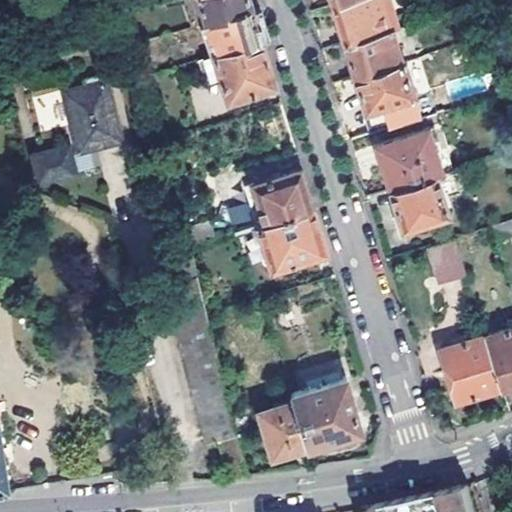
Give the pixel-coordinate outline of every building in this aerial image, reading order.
[(198,0),(185,0),(193,25),(205,22),(198,0)] [(198,0),(205,22),(253,7),(250,0),(198,0)] [(346,40),(392,26),(398,24),(390,0),(344,0),(335,3),(346,40)] [(253,7),(205,22),(210,37),(215,37),(219,52),(262,38),(259,27),(253,7)] [(357,73),(402,59),(392,26),(346,40),(357,73)] [(262,38),(219,52),(215,53),(228,98),(277,85),(272,69),(266,51),(262,38)] [(213,58),(202,60),(207,84),(218,82),(213,58)] [(402,59),(357,73),(368,108),(416,93),(405,58),(402,59)] [(71,152),(69,144),(39,152),(42,164),(43,179),(76,171),(76,169),(93,165),(89,147),(122,139),(105,73),(84,79),(85,85),(63,90),(76,142),(78,151),(71,152)] [(391,186),(438,172),(443,170),(430,126),(378,142),(391,186)] [(76,142),(69,144),(71,152),(78,151),(76,142)] [(42,164),(39,152),(32,154),(39,180),(43,179),(42,164)] [(254,181),(266,222),(315,207),(307,183),(303,168),(254,181)] [(438,172),(391,186),(403,224),(449,211),(438,172)] [(245,184),(258,225),(266,222),(254,181),(245,184)] [(247,204),(227,208),(231,224),(251,220),(247,204)] [(266,222),(258,225),(243,229),(251,255),(267,252),(272,268),(328,252),(328,251),(322,231),(315,207),(266,222)] [(189,242),(212,235),(209,221),(185,228),(189,242)] [(455,236),(427,243),(439,281),(467,272),(455,236)] [(175,281),(198,276),(190,247),(169,253),(175,281)] [(198,276),(175,281),(167,283),(206,442),(238,434),(198,276)] [(511,380),(511,323),(486,332),(502,383),(511,380)] [(502,383),(486,332),(442,346),(457,397),(502,383)] [(313,373),(316,383),(342,376),(339,366),(313,373)] [(342,376),(316,383),(292,390),(294,397),(308,442),(362,427),(346,375),(342,376)] [(308,442),(294,397),(259,408),(272,453),(308,442)] [(0,490),(9,489),(0,430),(0,490)] [(408,497),(361,506),(362,511),(478,511),(471,483),(452,487),(408,497)]
